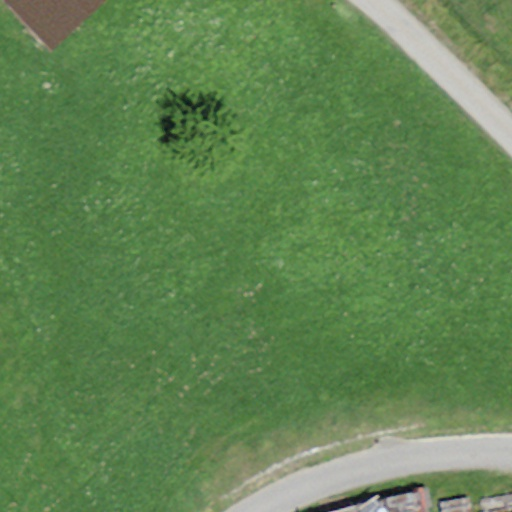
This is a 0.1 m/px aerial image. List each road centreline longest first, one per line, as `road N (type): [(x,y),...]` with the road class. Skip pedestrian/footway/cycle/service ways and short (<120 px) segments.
road 1 (unclassified): [(254,511),(386,443),(511,445)]
road 2 (unclassified): [(511,113),(390,0)]
